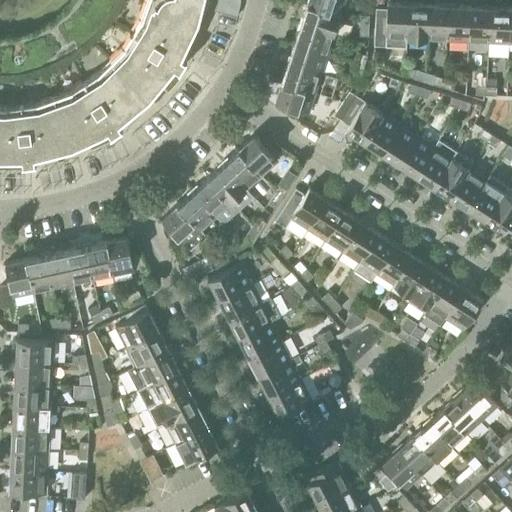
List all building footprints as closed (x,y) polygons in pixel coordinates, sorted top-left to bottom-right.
[(198,19),(203,0),(147,0),(147,1),(198,19)] [(217,0),(215,10),(237,15),(240,2),(240,0),(217,0)] [(308,0),(307,3),(340,13),(344,0),(308,0)] [(181,55),(198,19),(147,1),(141,19),(125,45),(112,58),(150,96),(175,65),(179,68),(178,69),(179,69),(187,57),(186,57),(185,57),(181,55)] [(386,36),(407,37),(408,2),(387,1),(387,8),(376,7),(375,45),(386,45),(386,36)] [(429,3),(408,2),(407,37),(427,38),(429,3)] [(307,3),(301,23),(334,33),(340,13),(307,3)] [(449,4),(429,3),(427,38),(447,39),(449,4)] [(469,5),(449,4),(447,39),(468,40),(469,5)] [(490,6),(469,5),(468,40),(488,41),(490,6)] [(510,7),(490,6),(488,41),(508,42),(510,7)] [(361,14),(360,24),(369,25),(369,14),(361,14)] [(334,33),(301,23),(295,42),(328,52),(334,33)] [(369,25),(360,24),(360,34),(369,35),(369,25)] [(321,72),(328,52),(295,42),(288,61),(321,72)] [(356,61),(365,64),(368,54),(359,51),(356,61)] [(384,59),(384,51),(374,51),(374,59),(384,59)] [(150,96),(112,58),(98,72),(72,88),(54,95),(73,146),(108,129),(111,132),(110,133),(111,134),(123,126),(122,125),(121,125),(119,122),(150,96)] [(288,61),(282,81),(315,92),(321,72),(288,61)] [(353,70),(361,73),(365,64),(356,61),(353,70)] [(413,77),(415,68),(406,65),(403,73),(413,77)] [(352,75),(350,81),(362,85),(363,82),(365,79),(352,75)] [(433,83),(443,86),(445,78),(436,75),(433,83)] [(401,79),(391,76),(389,84),(399,87),(401,79)] [(453,90),(456,81),(445,78),(443,86),(453,90)] [(315,92),(282,81),(276,101),(309,112),(315,92)] [(419,94),(421,86),(412,83),(409,91),(419,94)] [(476,94),(485,94),(486,85),(476,85),(476,94)] [(496,95),(497,86),(486,85),(485,94),(496,95)] [(395,86),(381,106),(385,109),(399,87),(395,86)] [(431,89),(421,86),(419,94),(428,97),(431,89)] [(350,90),(342,102),(348,106),(356,94),(350,90)] [(346,129),(364,140),(383,112),(365,100),(356,94),(348,106),(340,117),(350,124),(346,129)] [(35,155),(73,146),(54,95),(36,101),(6,105),(0,104),(0,157),(23,157),(23,162),(22,162),(22,163),(36,161),(36,160),(34,160),(35,155)] [(459,107),(462,99),(452,95),(449,103),(459,107)] [(471,102),(462,99),(459,107),(469,110),(471,102)] [(334,113),(340,117),(348,106),(342,102),(334,113)] [(364,140),(381,152),(400,123),(383,112),(364,140)] [(381,152),(398,163),(417,134),(400,123),(381,152)] [(478,135),(486,140),(491,133),(483,127),(478,135)] [(491,133),(486,140),(496,146),(500,139),(491,133)] [(254,134),(238,148),(261,174),(277,160),(254,134)] [(398,163),(416,174),(434,145),(417,134),(398,163)] [(439,138),(434,145),(416,174),(433,185),(452,156),(456,149),(439,138)] [(246,188),(246,187),(261,174),(238,148),(223,162),(246,188)] [(452,156),(433,185),(450,196),(469,167),(469,168),(473,160),(456,149),(452,156)] [(246,187),(246,188),(223,162),(208,175),(239,209),(254,195),(246,187)] [(486,179),(469,168),(469,167),(450,196),(468,208),(486,179)] [(193,189),(216,215),(223,223),(239,209),(208,175),(193,189)] [(485,219),(503,190),(486,179),(468,208),(485,219)] [(485,219),(502,230),(511,214),(511,187),(506,184),(503,190),(485,219)] [(279,185),(274,193),(281,197),(287,189),(279,185)] [(309,186),(305,192),(296,187),(275,219),(286,226),(291,218),(307,228),(326,198),(309,186)] [(216,215),(193,189),(178,203),(201,229),(216,215)] [(281,197),(274,193),(268,202),(276,206),(281,197)] [(324,239),(344,209),(326,198),(307,228),(324,239)] [(206,234),(201,229),(178,203),(162,217),(190,248),(206,234)] [(360,220),(344,209),(324,239),(341,250),(360,220)] [(511,214),(502,230),(511,236),(511,214)] [(260,230),(266,221),(259,217),(253,225),(260,230)] [(358,261),(378,231),(360,220),(341,250),(358,261)] [(375,272),(395,242),(378,231),(358,261),(353,269),(370,280),(375,272)] [(247,234),(237,239),(241,247),(251,242),(247,234)] [(106,240),(113,273),(134,269),(126,235),(106,240)] [(233,251),(241,247),(237,239),(229,244),(233,251)] [(93,278),(113,273),(106,240),(86,244),(93,278)] [(275,268),(276,268),(282,261),(264,242),(256,247),(275,268)] [(392,283),(412,253),(395,242),(375,272),(392,283)] [(67,248),(74,282),(93,278),(86,244),(67,248)] [(286,257),(292,251),(286,244),(279,249),(286,257)] [(54,286),(74,282),(67,248),(46,253),(54,286)] [(54,286),(46,253),(27,257),(34,290),(54,286)] [(407,300),(411,295),(430,265),(412,253),(392,283),(389,288),(407,300)] [(209,254),(199,259),(206,272),(215,267),(216,267),(227,262),(223,255),(213,263),(209,254)] [(0,306),(14,303),(13,295),(34,290),(27,257),(6,261),(10,283),(0,285),(0,306)] [(182,267),(185,273),(196,277),(206,272),(199,259),(182,267)] [(293,265),(300,272),(306,267),(300,259),(293,265)] [(209,277),(219,297),(252,280),(241,261),(209,277)] [(282,261),(276,268),(275,268),(281,275),(288,269),(282,261)] [(427,306),(447,276),(430,265),(411,295),(427,306)] [(313,274),(306,267),(300,272),(307,280),(313,274)] [(465,287),(447,276),(427,306),(423,312),(441,324),(445,317),(465,287)] [(252,280),(219,297),(229,317),(270,296),(260,278),(253,283),(252,280)] [(465,287),(445,317),(463,329),(483,299),(465,287)] [(306,301),(312,295),(306,289),(300,295),(306,301)] [(139,290),(129,294),(133,302),(143,297),(139,290)] [(322,296),(328,303),(334,298),(328,291),(322,296)] [(271,319),(280,315),(270,295),(270,296),(229,317),(238,336),(271,319)] [(306,301),(311,307),(309,309),(319,319),(329,313),(318,301),(312,295),(306,301)] [(342,306),(334,298),(328,303),(335,312),(342,306)] [(97,303),(88,308),(91,314),(100,310),(97,303)] [(109,305),(100,310),(104,317),(113,312),(109,305)] [(363,312),(371,317),(375,310),(368,305),(363,312)] [(126,344),(158,328),(148,308),(116,325),(126,344)] [(104,317),(100,310),(91,314),(95,322),(104,317)] [(385,316),(375,310),(371,317),(381,323),(385,316)] [(365,318),(352,311),(345,322),(350,328),(363,321),(365,318)] [(60,318),(50,318),(50,326),(60,327),(60,318)] [(60,318),(60,327),(70,327),(70,319),(60,318)] [(271,319),(238,336),(248,355),(281,338),(271,319)] [(29,323),(18,322),(18,331),(28,331),(29,323)] [(397,334),(406,340),(410,332),(402,327),(397,334)] [(126,344),(136,364),(168,347),(158,328),(126,344)] [(329,328),(315,336),(319,344),(326,340),(333,336),(329,328)] [(419,338),(410,332),(406,340),(415,345),(419,338)] [(16,360),(53,361),(54,339),(17,337),(16,360)] [(248,355),(258,374),(291,358),(281,338),(248,355)] [(439,343),(431,339),(428,344),(435,349),(439,343)] [(326,340),(319,344),(322,351),(330,347),(326,340)] [(435,349),(428,344),(423,351),(432,357),(437,349),(435,349)] [(178,367),(168,347),(136,364),(127,369),(137,388),(178,367)] [(100,349),(91,351),(93,359),(102,357),(100,349)] [(79,363),(87,361),(85,353),(77,354),(79,363)] [(298,354),(291,358),(258,374),(268,394),(301,377),(294,364),(302,360),(298,354)] [(103,366),(102,357),(93,359),(95,368),(103,366)] [(340,367),(336,359),(328,363),(332,370),(340,367)] [(52,382),(53,361),(16,360),(15,381),(52,382)] [(89,369),(87,361),(79,363),(81,371),(89,369)] [(328,363),(309,373),(314,381),(333,371),(332,370),(328,363)] [(147,408),(156,403),(155,403),(188,386),(178,367),(137,388),(147,408)] [(311,397),(301,377),(268,394),(279,414),(311,397)] [(475,378),(459,392),(483,417),(498,403),(475,378)] [(14,403),(51,404),(52,382),(15,381),(14,403)] [(494,391),(501,398),(507,392),(501,385),(494,391)] [(197,405),(188,386),(155,403),(156,403),(147,408),(157,427),(166,423),(165,421),(197,405)] [(444,405),(467,431),(483,417),(459,392),(444,405)] [(511,397),(507,392),(501,398),(508,406),(511,402),(511,397)] [(109,393),(101,395),(103,403),(111,401),(109,393)] [(95,396),(86,398),(88,406),(96,404),(95,396)] [(114,415),(125,410),(124,410),(120,397),(111,402),(114,415)] [(111,402),(111,401),(103,403),(107,425),(115,423),(114,415),(111,402)] [(50,426),(51,404),(14,403),(13,424),(50,426)] [(98,413),(96,404),(88,406),(90,414),(98,413)] [(207,425),(197,405),(165,421),(166,423),(175,441),(207,425)] [(452,445),(467,431),(444,405),(429,419),(452,445)] [(414,433),(437,458),(452,445),(429,419),(414,433)] [(12,446),(49,447),(50,426),(13,424),(12,446)] [(207,425),(175,441),(186,462),(218,445),(207,425)] [(134,429),(127,433),(130,439),(138,436),(134,429)] [(422,472),(437,458),(414,433),(398,447),(422,472)] [(142,444),(138,436),(130,439),(134,448),(142,444)] [(79,449),(88,449),(89,441),(80,441),(79,449)] [(502,455),(510,448),(504,441),(496,449),(502,455)] [(47,469),(49,447),(12,446),(11,467),(47,469)] [(422,472),(398,447),(382,462),(405,487),(422,472)] [(88,458),(88,449),(79,449),(79,458),(88,458)] [(163,473),(153,453),(140,460),(150,479),(163,473)] [(511,454),(499,466),(505,472),(511,478),(511,476),(511,454)] [(373,473),(380,467),(374,461),(368,467),(373,473)] [(481,463),(474,469),(480,475),(487,469),(481,463)] [(340,465),(308,482),(318,502),(350,485),(340,465)] [(510,479),(511,478),(505,472),(499,466),(499,467),(493,473),(498,479),(505,473),(510,479)] [(47,469),(11,467),(10,490),(46,492),(47,469)] [(380,467),(373,473),(379,479),(385,474),(380,467)] [(480,475),(474,469),(466,476),(472,483),(480,475)] [(73,471),(71,496),(71,497),(86,497),(87,472),(73,471)] [(345,511),(360,504),(350,485),(318,502),(323,511),(345,511)] [(483,493),(477,487),(469,494),(475,500),(483,493)] [(217,511),(250,511),(257,509),(246,489),(214,505),(217,511)] [(451,490),(444,497),(450,503),(457,496),(451,490)] [(403,506),(410,500),(404,494),(397,500),(403,506)] [(468,507),(475,500),(469,494),(462,500),(468,507)] [(442,510),(450,503),(444,497),(436,504),(442,510)] [(409,511),(415,507),(410,500),(403,506),(408,511),(409,511)]
